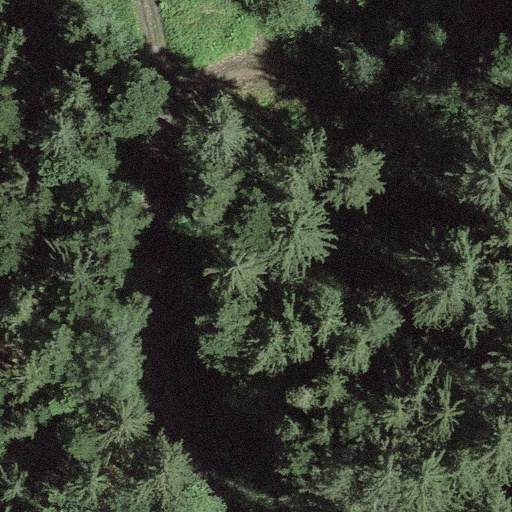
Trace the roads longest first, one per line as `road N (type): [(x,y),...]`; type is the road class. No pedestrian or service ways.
road 1 (track): [(227,511),(149,317),(159,123),(143,0)]
road 2 (track): [(511,222),(444,191),(327,95),(259,58),(200,76),(154,226)]
